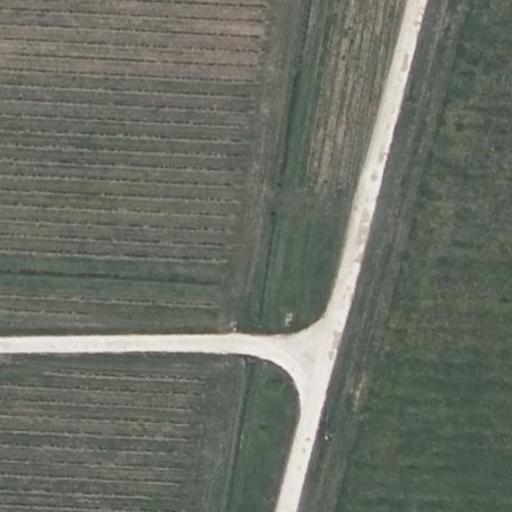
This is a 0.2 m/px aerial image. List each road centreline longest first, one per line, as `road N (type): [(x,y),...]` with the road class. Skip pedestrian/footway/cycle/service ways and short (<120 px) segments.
road 1 (track): [(424,0),(291,511)]
road 2 (track): [(0,348),(282,344),(332,352)]
